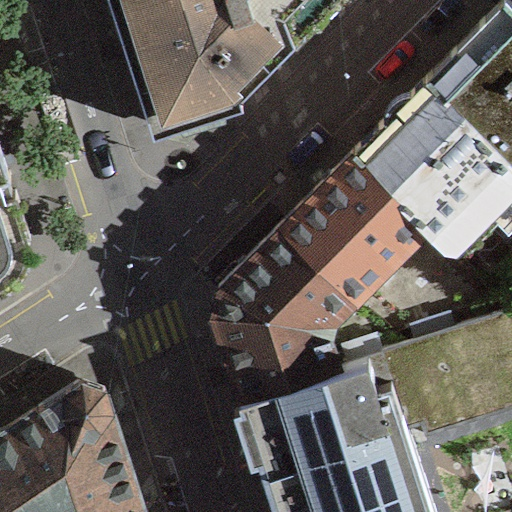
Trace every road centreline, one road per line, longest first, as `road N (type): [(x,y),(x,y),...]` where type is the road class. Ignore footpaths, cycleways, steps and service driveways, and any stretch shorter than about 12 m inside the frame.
road 1 (residential): [(414,0),(142,273)]
road 2 (residential): [(142,273),(47,0)]
road 3 (residential): [(215,511),(142,273)]
road 4 (residential): [(142,273),(0,364)]
